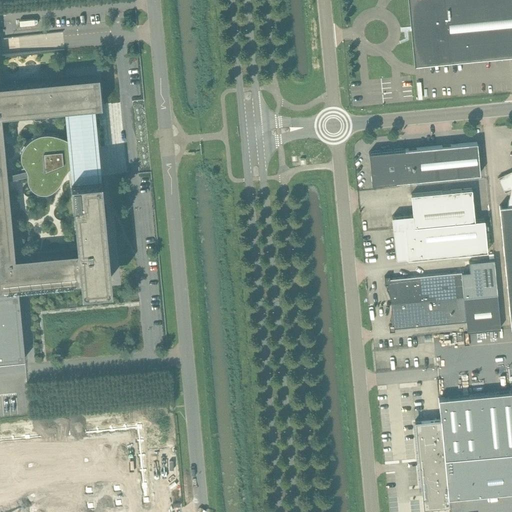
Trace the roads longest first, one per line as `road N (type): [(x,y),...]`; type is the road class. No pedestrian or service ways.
road 1 (unclassified): [(152,0),(201,511)]
road 2 (unclassified): [(371,511),(335,125)]
road 3 (tertiary): [(295,511),(258,131)]
road 4 (tertiary): [(245,132),(279,511)]
road 5 (unclassified): [(335,125),(511,109)]
road 6 (unknown): [(360,385),(511,369)]
road 7 (tertiary): [(230,0),(245,132)]
road 8 (tertiary): [(258,131),(246,0)]
road 9 (unclassified): [(335,125),(323,0)]
